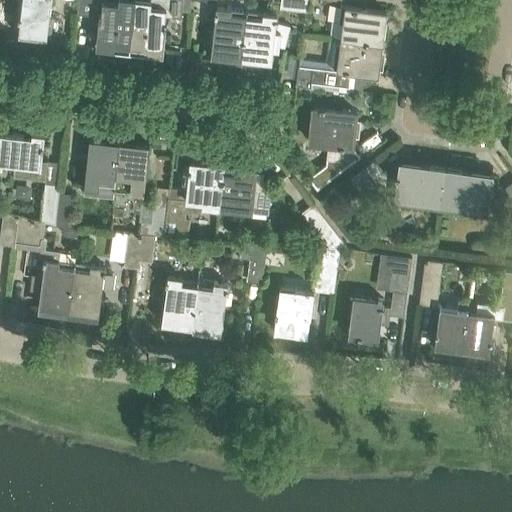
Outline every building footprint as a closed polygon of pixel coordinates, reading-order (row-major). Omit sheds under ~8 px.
[(18,14),(18,18),(20,19),(19,32),(47,36),(50,0),(22,0),(21,14),(18,14)] [(79,0),(78,13),(101,15),(98,41),(129,45),(133,0),(79,0)] [(182,9),(189,10),(189,8),(189,0),(133,0),(129,45),(162,48),(164,25),(166,25),(167,19),(165,18),(165,14),(181,16),(182,9)] [(217,0),(189,0),(189,8),(189,10),(190,10),(190,0),(214,0),(217,0)] [(335,33),(334,37),(382,43),(386,10),(341,4),(339,20),(342,21),(341,33),(335,33)] [(216,14),(212,54),(241,57),(246,13),(215,9),(214,14),(216,14)] [(241,57),(272,60),(273,48),(278,48),(278,51),(279,51),(280,39),(286,40),(290,23),(276,20),(276,16),(246,13),(241,57)] [(362,92),(363,84),(365,84),(367,84),(368,83),(370,82),(371,80),(371,79),(372,73),(378,73),(382,43),(334,37),(331,61),(299,57),(296,83),(362,92)] [(339,153),(309,176),(317,187),(360,155),(353,144),(353,136),(359,136),(360,119),(355,118),(356,110),(313,105),(310,140),(340,143),(339,153)] [(0,131),(0,134),(0,161),(15,163),(14,175),(45,178),(47,159),(42,159),(45,132),(32,131),(32,129),(25,128),(24,134),(0,131)] [(114,188),(120,140),(90,137),(84,185),(114,188)] [(143,233),(156,234),(163,235),(169,187),(145,184),(149,143),(120,140),(114,188),(144,192),(140,232),(143,233)] [(396,194),(441,200),(446,168),(401,162),(399,172),(385,171),(375,158),(351,177),(363,192),(375,182),(377,184),(397,187),(396,194)] [(169,187),(163,235),(184,236),(187,211),(201,212),(202,203),(220,205),(223,164),(207,162),(191,160),(188,188),(169,187)] [(224,164),(223,164),(220,205),(268,210),(270,184),(254,183),(256,169),(256,167),(245,166),(245,165),(241,164),(240,166),(224,164)] [(491,174),(446,168),(441,200),(486,206),(487,199),(508,201),(511,198),(511,199),(511,180),(504,187),(490,185),(491,174)] [(42,218),(55,222),(59,191),(59,183),(45,182),(42,218)] [(72,192),(59,191),(55,222),(69,223),(72,192)] [(340,246),(348,247),(313,202),(303,211),(327,242),(324,242),(324,245),(340,246)] [(0,242),(15,244),(15,239),(19,213),(3,209),(0,229),(0,242)] [(19,213),(15,239),(40,242),(43,220),(19,213)] [(62,224),(61,231),(65,235),(77,236),(79,233),(80,226),(62,224)] [(138,268),(139,260),(143,233),(140,232),(128,231),(123,266),(138,268)] [(153,262),(156,234),(143,233),(139,260),(153,262)] [(252,241),(247,279),(262,281),(267,242),(252,241)] [(319,284),(334,286),(340,246),(324,245),(319,284)] [(381,251),(378,270),(382,270),(395,272),(393,287),(393,288),(391,306),(390,312),(403,314),(403,315),(404,315),(412,256),(381,251)] [(39,304),(68,308),(75,261),(44,257),(43,268),(39,268),(36,287),(41,288),(39,304)] [(433,303),(439,260),(425,258),(419,302),(420,303),(420,302),(435,304),(433,303)] [(105,265),(75,261),(68,308),(98,312),(105,265)] [(511,269),(508,269),(502,306),(501,316),(502,316),(511,317),(511,269)] [(168,277),(162,321),(192,326),(198,281),(168,277)] [(229,286),(198,281),(192,326),(221,330),(227,290),(229,290),(229,286)] [(280,285),(274,329),(308,333),(308,332),(310,315),(314,289),(280,285)] [(350,297),(347,315),(350,315),(350,316),(351,316),(348,334),(378,338),(381,322),(385,322),(387,306),(383,305),(384,298),(353,294),(353,297),(350,297)] [(436,333),(435,344),(462,348),(467,308),(468,299),(459,298),(458,307),(440,304),(437,330),(435,330),(435,333),(436,333)] [(467,308),(462,348),(489,352),(491,340),(492,340),(492,337),(491,337),(494,315),(501,316),(502,306),(477,303),(477,309),(467,308)]
